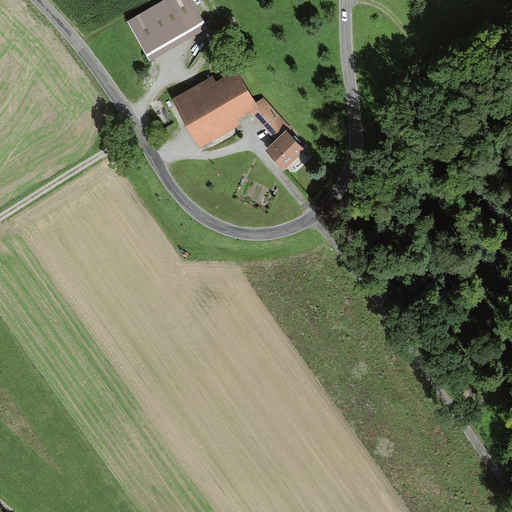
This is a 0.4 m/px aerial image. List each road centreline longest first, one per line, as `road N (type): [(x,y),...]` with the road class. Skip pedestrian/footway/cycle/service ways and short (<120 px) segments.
road 1 (track): [(358,0),(400,25),(511,155)]
road 2 (track): [(138,132),(0,219)]
